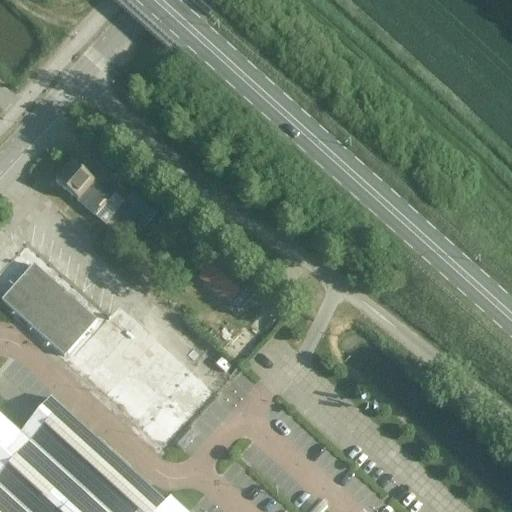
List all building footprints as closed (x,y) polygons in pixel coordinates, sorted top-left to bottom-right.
[(56,183),(95,217),(112,198),(73,164),(56,183)] [(156,232),(172,213),(141,185),(124,203),(156,232)] [(109,323),(29,250),(0,281),(0,293),(158,439),(205,388),(121,311),(109,323)] [(264,285),(248,270),(242,277),(220,257),(200,279),(229,305),(248,284),(257,292),(264,285)] [(166,504),(52,400),(21,434),(0,414),(0,511),(187,511),(172,498),(166,504)]
